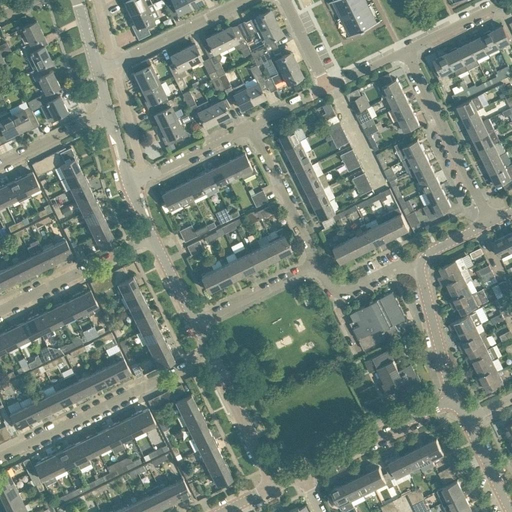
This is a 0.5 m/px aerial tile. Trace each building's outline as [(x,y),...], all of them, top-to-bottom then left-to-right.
[(131,13),(147,6),(144,0),(120,0),(124,7),(128,5),(131,13)] [(164,0),(169,10),(176,6),(179,12),(191,6),(188,0),(164,0)] [(332,0),(340,16),(337,18),(338,20),(355,11),(349,0),(332,0)] [(366,0),(349,0),(355,11),(372,3),(371,1),(368,3),(366,0)] [(153,18),(159,16),(153,3),(147,6),(131,13),(135,20),(130,22),(138,39),(151,33),(148,28),(156,24),(153,18)] [(366,29),(365,28),(377,22),(369,6),(373,5),(372,3),(355,11),(364,30),(366,29)] [(261,28),(276,21),(270,9),(256,16),(261,28)] [(350,36),(362,30),(362,31),(364,30),(355,11),(338,20),(339,21),(342,20),(350,36)] [(30,42),(35,40),(44,35),(43,35),(36,21),(37,20),(22,27),(30,42)] [(239,27),(244,37),(251,33),(249,30),(244,21),(238,24),(239,27)] [(276,21),(261,28),(264,34),(258,37),(262,45),(259,47),(251,51),(251,52),(254,58),(272,49),(278,46),(273,37),(282,33),(276,21)] [(244,37),(239,27),(233,30),(231,25),(219,31),(227,47),(229,50),(236,46),(239,49),(241,48),(244,55),(251,52),(251,51),(247,44),(244,37)] [(499,46),(510,40),(503,25),(492,31),(499,46)] [(499,46),(492,31),(491,31),(490,30),(485,33),(485,34),(480,37),(487,51),(499,46)] [(226,48),(227,47),(219,31),(207,37),(215,54),(209,57),(218,75),(225,72),(219,60),(220,60),(222,55),(221,53),(228,50),(226,48)] [(491,58),(487,51),(480,37),(469,42),(479,63),(491,58)] [(38,68),(43,65),(52,60),(51,60),(44,46),(45,45),(44,45),(39,47),(35,40),(30,42),(23,46),(27,55),(30,53),(38,68)] [(12,51),(11,50),(7,41),(0,44),(0,51),(2,56),(12,51)] [(468,69),(479,63),(469,42),(458,48),(468,69)] [(202,57),(199,52),(195,43),(183,49),(190,63),(202,57)] [(458,48),(457,48),(456,47),(451,49),(452,51),(446,53),(454,68),(457,74),(468,69),(458,48)] [(183,66),(190,63),(183,49),(171,55),(175,62),(169,65),(173,74),(180,88),(187,85),(182,76),(187,74),(183,66)] [(270,58),(272,61),(278,72),(282,70),(297,63),(291,51),(282,55),(280,52),(275,54),(272,49),(254,58),(257,63),(258,65),(263,62),(270,58)] [(438,75),(454,68),(446,53),(434,59),(438,66),(435,68),(434,66),(433,66),(440,80),(441,80),(438,75)] [(212,79),(218,75),(209,57),(203,60),(212,79)] [(264,79),(258,65),(257,63),(251,66),(250,67),(255,77),(244,82),(246,87),(253,102),(265,96),(262,89),(268,86),(264,79)] [(282,70),(286,78),(287,80),(288,82),(302,75),(297,63),(282,70)] [(160,82),(155,73),(151,64),(131,73),(136,84),(140,82),(144,90),(160,82)] [(45,93),(51,90),(60,86),(60,85),(59,85),(52,71),(53,70),(52,70),(47,72),(43,65),(38,68),(31,71),(35,80),(38,78),(45,93)] [(501,79),(511,73),(511,72),(508,65),(497,71),(499,75),(501,79)] [(275,83),(286,78),(282,70),(278,72),(264,79),(268,86),(270,91),(277,88),(275,83)] [(224,88),(225,88),(231,85),(225,72),(218,75),(224,88)] [(403,89),(400,84),(397,77),(393,80),(390,73),(376,79),(382,91),(385,90),(388,96),(403,89)] [(218,75),(212,79),(213,82),(218,91),(224,88),(218,75)] [(490,84),(501,79),(499,75),(488,80),(490,84)] [(478,90),(490,84),(488,80),(476,86),(478,90)] [(168,100),(166,95),(160,82),(144,90),(148,97),(144,99),(149,109),(168,100)] [(505,96),(509,94),(504,82),(499,85),(505,96)] [(478,90),(476,86),(475,84),(468,87),(468,85),(466,86),(465,84),(462,85),(464,88),(467,96),(478,90)] [(241,108),(253,102),(246,87),(234,93),(241,108)] [(456,101),(467,96),(464,88),(452,94),(456,101)] [(408,100),(407,97),(403,89),(388,96),(394,108),(408,100)] [(43,106),(45,110),(50,119),(53,117),(54,118),(68,110),(67,110),(60,96),(60,95),(55,97),(51,90),(45,93),(39,96),(42,102),(43,105),(43,106)] [(189,105),(195,102),(189,90),(182,93),(189,105)] [(356,112),(363,109),(360,103),(364,101),(361,95),(350,101),(356,112)] [(478,109),(477,109),(484,105),(478,95),(472,98),(457,105),(463,116),(478,109)] [(217,120),(229,114),(227,108),(230,106),(226,97),(210,105),(217,120)] [(174,111),(171,105),(168,100),(149,109),(154,119),(157,117),(161,125),(177,118),(176,117),(183,113),(181,108),(174,111)] [(414,112),(413,110),(408,100),(394,108),(399,119),(414,112)] [(206,125),(217,120),(210,105),(198,111),(206,125)] [(511,110),(510,107),(503,111),(505,116),(511,113),(511,110)] [(39,125),(35,116),(31,109),(26,111),(24,108),(11,114),(19,130),(27,126),(29,130),(39,125)] [(363,109),(356,112),(362,123),(366,122),(374,118),(371,112),(368,114),(365,108),(363,109)] [(324,120),(336,114),(334,109),(322,115),(324,120)] [(469,128),(483,121),(478,109),(463,116),(469,128)] [(405,130),(411,128),(420,123),(414,112),(399,119),(405,130)] [(11,134),(19,130),(11,114),(0,119),(0,135),(3,142),(13,137),(11,134)] [(161,135),(169,151),(176,148),(173,142),(183,137),(180,132),(183,130),(177,118),(161,125),(165,133),(161,135)] [(474,139),(489,132),(483,121),(469,128),(474,139)] [(375,123),(369,126),(366,122),(362,123),(367,134),(371,132),(378,129),(375,123)] [(332,136),(344,130),(341,124),(329,130),(332,136)] [(301,140),(301,139),(307,136),(301,125),(280,135),(286,147),(301,140)] [(480,150),(494,143),(500,140),(495,129),(489,132),(474,139),(480,150)] [(335,141),(347,135),(344,130),(332,136),(335,141)] [(337,147),(350,141),(347,135),(335,141),(337,147)] [(402,160),(424,150),(418,138),(397,149),(402,160)] [(292,159),(307,152),(301,140),(286,147),(292,159)] [(485,161),(500,154),(494,143),(480,150),(485,161)] [(79,162),(71,146),(66,149),(65,147),(59,150),(65,161),(60,164),(66,176),(81,169),(78,162),(79,162)] [(344,160),(356,154),(353,148),(341,154),(344,160)] [(54,152),(60,164),(65,161),(59,150),(54,152)] [(415,168),(429,161),(424,150),(402,160),(408,171),(415,168)] [(384,169),(388,167),(381,151),(376,153),(384,169)] [(54,167),(60,164),(54,152),(49,155),(54,167)] [(245,170),(252,167),(245,152),(233,158),(240,173),(243,179),(248,176),(245,170)] [(298,171),(313,164),(307,152),(292,159),(298,171)] [(346,165),(358,159),(356,154),(344,160),(346,165)] [(491,173),(505,166),(500,154),(485,161),(491,173)] [(49,169),(54,167),(49,155),(43,158),(49,169)] [(44,172),(49,169),(43,158),(38,160),(44,172)] [(228,179),(240,173),(233,158),(221,164),(228,179)] [(349,171),(361,165),(358,159),(346,165),(349,171)] [(38,175),(44,172),(38,160),(32,163),(38,175)] [(420,179),(435,172),(429,161),(415,168),(420,179)] [(511,167),(510,164),(510,163),(505,166),(491,173),(490,174),(493,179),(494,179),(497,184),(503,181),(507,189),(506,189),(506,190),(511,187),(511,167)] [(217,184),(228,179),(221,164),(209,170),(217,184)] [(304,182),(318,175),(313,164),(298,171),(304,182)] [(390,181),(394,178),(397,177),(391,165),(388,167),(384,169),(387,176),(390,181)] [(71,188),(88,180),(85,175),(84,175),(81,169),(66,176),(71,188)] [(219,190),(217,184),(209,170),(197,176),(207,196),(219,190)] [(20,175),(28,191),(40,185),(33,171),(26,174),(26,173),(20,175)] [(355,183),(368,177),(365,172),(353,178),(355,183)] [(426,191),(440,184),(435,172),(420,179),(426,191)] [(17,197),(28,191),(20,175),(15,178),(16,179),(10,182),(17,197)] [(310,194),(324,187),(318,175),(304,182),(310,194)] [(196,202),(207,196),(197,176),(186,182),(196,202)] [(358,189),(370,183),(368,177),(355,183),(358,189)] [(399,190),(396,183),(394,178),(390,181),(395,192),(399,190)] [(77,200),(93,192),(89,186),(90,185),(88,180),(71,188),(77,200)] [(0,190),(6,202),(17,197),(10,182),(4,185),(3,184),(0,185),(0,190)] [(196,203),(196,202),(186,182),(174,187),(181,202),(184,206),(189,203),(190,205),(192,205),(193,205),(196,203)] [(361,194),(373,188),(370,183),(358,189),(361,194)] [(431,202),(446,195),(440,184),(426,191),(431,202)] [(169,208),(181,202),(174,187),(162,193),(169,208)] [(316,206),(330,199),(324,187),(310,194),(316,206)] [(378,193),(380,198),(382,201),(387,198),(386,195),(392,192),(390,187),(378,193)] [(253,200),(266,194),(263,189),(251,195),(253,200)] [(405,201),(403,197),(399,190),(395,192),(401,203),(405,201)] [(83,212),(99,204),(97,198),(96,199),(93,192),(77,200),(83,212)] [(370,203),(380,198),(378,193),(367,199),(370,203)] [(256,206),(268,200),(266,194),(253,200),(256,206)] [(431,202),(433,205),(437,214),(452,206),(446,195),(431,202)] [(322,218),(330,214),(336,211),(330,199),(316,206),(322,218)] [(360,208),(370,203),(367,199),(358,203),(360,208)] [(410,212),(407,205),(405,201),(401,203),(406,214),(410,212)] [(89,223),(104,216),(101,210),(102,209),(99,204),(83,212),(89,223)] [(345,210),(347,214),(358,208),(356,204),(345,210)] [(62,208),(65,215),(72,212),(69,205),(62,208)] [(261,217),(264,216),(273,211),(270,205),(257,211),(261,217)] [(402,212),(399,207),(388,212),(398,233),(409,227),(405,218),(402,212)] [(230,213),(233,218),(240,214),(238,210),(230,213)] [(261,217),(257,211),(254,212),(254,210),(245,215),(250,223),(261,217)] [(341,217),(347,214),(345,210),(333,215),(337,222),(336,220),(342,218),(341,217)] [(387,238),(398,233),(388,212),(377,217),(380,223),(379,223),(387,238)] [(326,227),(337,222),(333,215),(322,221),(326,227)] [(95,235),(111,227),(108,222),(107,222),(104,216),(89,223),(95,235)] [(235,225),(236,225),(233,220),(222,226),(225,233),(226,232),(227,234),(230,233),(229,231),(236,227),(235,225)] [(207,224),(209,229),(216,226),(214,221),(207,224)] [(376,244),(368,229),(365,223),(360,225),(363,231),(357,234),(364,249),(376,244)] [(376,244),(387,238),(379,223),(368,229),(376,244)] [(182,235),(194,230),(192,224),(180,230),(182,235)] [(185,241),(209,229),(207,224),(195,230),(194,230),(182,235),(185,241)] [(213,239),(225,233),(222,226),(216,229),(217,231),(211,234),(213,239)] [(101,247),(116,240),(113,233),(114,233),(111,227),(95,235),(101,247)] [(272,240),(279,255),(291,249),(284,234),(285,234),(282,227),(276,230),(269,234),(272,240)] [(357,234),(354,229),(343,234),(344,237),(353,255),(364,249),(357,234)] [(500,255),(511,250),(505,235),(493,241),(500,255)] [(342,260),(353,255),(344,237),(340,239),(341,242),(334,245),(342,260)] [(67,256),(73,253),(66,238),(54,244),(62,260),(67,257),(67,256)] [(268,261),(260,246),(257,238),(249,242),(253,249),(248,251),(256,267),(268,261)] [(192,254),(201,250),(203,249),(199,240),(187,245),(192,254)] [(268,261),(279,255),(272,240),(260,246),(268,261)] [(242,241),(232,245),(234,250),(244,246),(242,241)] [(79,243),(73,246),(79,258),(85,255),(80,246),(79,243)] [(56,262),(62,260),(54,244),(43,250),(50,264),(56,261),(56,262)] [(256,267),(248,251),(246,246),(234,252),(237,257),(244,272),(256,267)] [(473,258),(484,253),(481,247),(470,252),(473,258)] [(44,267),(50,264),(43,250),(31,255),(39,271),(44,268),(44,267)] [(34,273),(39,271),(31,255),(20,261),(27,275),(33,272),(34,273)] [(461,270),(467,267),(462,256),(440,267),(443,274),(438,277),(440,281),(462,271),(461,270)] [(233,278),(244,272),(237,257),(225,263),(233,278)] [(21,278),(27,275),(20,261),(9,266),(16,282),(22,279),(21,278)] [(221,284),(233,278),(225,263),(213,269),(221,284)] [(481,274),(492,269),(489,264),(479,269),(476,270),(479,275),(481,274)] [(124,280),(129,277),(123,265),(118,268),(124,280)] [(11,284),(16,282),(9,266),(0,270),(0,276),(5,286),(11,283),(11,284)] [(118,283),(118,282),(124,280),(118,268),(112,271),(118,283)] [(209,290),(221,284),(213,269),(201,275),(209,290)] [(485,281),(495,276),(492,269),(481,274),(485,281)] [(113,285),(118,283),(112,271),(107,274),(113,285)] [(451,290),(467,282),(462,271),(440,281),(442,285),(448,283),(451,290)] [(107,288),(113,285),(107,274),(102,276),(107,288)] [(124,295),(139,287),(136,281),(137,280),(134,274),(129,277),(124,280),(118,282),(124,295)] [(102,290),(107,288),(102,276),(96,279),(102,290)] [(504,295),(507,294),(511,291),(511,283),(509,278),(499,283),(504,295)] [(96,293),(102,290),(96,279),(90,282),(96,293)] [(451,304),(473,293),(467,282),(451,290),(454,297),(449,299),(451,304)] [(130,306),(146,299),(143,293),(142,294),(139,287),(124,295),(130,306)] [(94,312),(91,306),(98,303),(90,289),(84,292),(84,291),(78,293),(89,315),(94,312)] [(396,323),(406,318),(393,291),(351,312),(354,319),(350,322),(354,331),(358,338),(359,338),(364,349),(365,349),(365,348),(387,337),(390,343),(393,341),(402,337),(396,323)] [(462,312),(471,308),(484,302),(478,291),(473,293),(451,304),(453,308),(459,305),(462,312)] [(84,317),(89,315),(78,293),(73,296),(73,297),(67,300),(75,315),(81,312),(84,317)] [(501,311),(511,305),(511,304),(507,294),(504,295),(499,298),(495,300),(501,311)] [(303,299),(306,304),(313,301),(310,295),(303,299)] [(136,318),(151,311),(148,305),(149,304),(146,299),(130,306),(136,318)] [(63,320),(75,315),(67,300),(62,303),(61,302),(56,305),(63,320)] [(52,326),(63,320),(56,305),(50,307),(51,308),(45,311),(52,326)] [(460,333),(476,325),(482,322),(477,310),(449,324),(451,329),(457,326),(460,333)] [(41,331),(52,326),(45,311),(39,314),(38,313),(33,316),(41,331)] [(142,330),(158,322),(155,317),(154,317),(151,311),(136,318),(142,330)] [(494,323),(504,318),(502,312),(491,318),(494,323)] [(29,337),(41,331),(33,316),(28,318),(28,319),(22,322),(29,337)] [(113,328),(118,326),(115,319),(110,322),(113,328)] [(18,342),(29,337),(22,322),(16,325),(16,324),(10,327),(18,342)] [(148,342),(162,335),(159,328),(160,328),(158,322),(142,330),(136,333),(142,344),(147,341),(148,342)] [(485,329),(479,332),(476,325),(460,333),(464,340),(458,343),(460,347),(482,336),(486,334),(487,334),(485,329)] [(118,326),(113,328),(117,335),(122,333),(118,326)] [(0,333),(7,348),(18,342),(10,327),(5,329),(6,330),(0,333)] [(99,335),(105,331),(103,327),(96,330),(99,335)] [(92,338),(99,335),(96,330),(89,333),(92,338)] [(502,341),(511,335),(511,333),(510,330),(499,335),(502,341)] [(100,337),(102,342),(109,338),(110,339),(114,337),(111,331),(107,333),(100,337)] [(471,355),(491,345),(486,334),(482,336),(460,347),(462,351),(468,348),(471,355)] [(76,346),(83,342),(80,337),(76,335),(72,337),(74,341),(76,346)] [(148,356),(153,354),(169,346),(167,341),(166,341),(162,335),(148,342),(151,348),(145,351),(148,356)] [(95,345),(102,342),(100,337),(93,340),(95,345)] [(125,352),(130,350),(127,344),(127,343),(125,340),(120,342),(125,352)] [(69,349),(76,346),(74,341),(67,344),(69,349)] [(498,356),(495,349),(492,345),(491,345),(471,355),(466,358),(468,362),(473,360),(477,367),(498,356)] [(159,366),(174,359),(171,352),(172,351),(169,346),(153,354),(159,366)] [(386,381),(383,383),(388,392),(396,388),(397,391),(421,379),(418,373),(416,374),(411,363),(399,369),(389,349),(366,360),(371,370),(379,366),(386,381)] [(124,374),(131,371),(124,357),(120,350),(109,355),(112,363),(120,378),(125,375),(124,374)] [(131,365),(137,362),(134,357),(133,357),(130,350),(125,352),(131,365)] [(55,359),(57,363),(59,367),(63,365),(61,361),(63,360),(61,356),(55,359)] [(477,381),(503,368),(498,356),(477,367),(480,374),(475,376),(477,381)] [(46,369),(57,363),(55,359),(43,365),(46,369)] [(143,374),(138,365),(137,362),(131,365),(137,377),(143,374)] [(23,371),(31,367),(29,363),(21,366),(23,371)] [(114,381),(120,378),(112,363),(101,368),(108,382),(113,380),(114,381)] [(102,385),(108,382),(101,368),(90,373),(89,374),(97,389),(102,386),(102,385)] [(506,372),(503,368),(477,381),(479,385),(484,382),(488,390),(508,380),(504,373),(506,372)] [(89,374),(90,373),(87,369),(82,372),(84,376),(78,379),(85,394),(91,391),(92,392),(97,389),(89,374)] [(33,375),(34,374),(32,370),(25,373),(29,382),(36,379),(33,375)] [(85,394),(78,379),(74,372),(63,378),(74,400),(80,398),(79,397),(85,394)] [(13,389),(14,389),(19,387),(17,383),(18,382),(16,378),(10,381),(12,385),(11,386),(13,389)] [(69,403),(74,400),(63,378),(59,380),(62,387),(56,390),(63,405),(68,402),(69,403)] [(11,386),(12,385),(10,381),(2,384),(4,389),(11,386)] [(181,398),(187,395),(181,383),(176,386),(181,398)] [(176,400),(181,398),(176,386),(170,389),(176,400)] [(170,403),(176,400),(170,389),(164,392),(170,403)] [(57,408),(63,405),(56,390),(44,396),(52,411),(57,409),(57,408)] [(165,406),(170,403),(164,392),(159,394),(165,406)] [(182,413),(197,405),(194,399),(195,398),(192,392),(187,395),(181,398),(176,400),(182,413)] [(159,408),(165,406),(159,394),(154,397),(159,408)] [(46,414),(52,411),(44,396),(33,401),(40,416),(46,413),(46,414)] [(40,416),(33,401),(30,397),(20,402),(22,407),(29,423),(35,420),(34,419),(40,416)] [(154,411),(158,409),(159,408),(154,397),(148,400),(154,411)] [(188,424),(204,416),(201,411),(200,411),(197,405),(182,413),(188,424)] [(24,425),(29,423),(22,407),(10,413),(17,427),(23,424),(24,425)] [(136,412),(144,427),(156,422),(148,407),(142,410),(142,409),(136,412)] [(160,423),(164,420),(158,409),(154,411),(160,423)] [(6,425),(12,423),(6,410),(1,413),(5,420),(3,420),(6,425)] [(133,433),(144,427),(136,412),(131,414),(131,416),(126,418),(133,433)] [(194,436),(209,429),(206,422),(207,422),(204,416),(188,424),(194,436)] [(122,439),(133,433),(126,418),(120,421),(119,420),(114,423),(122,439)] [(164,420),(160,423),(163,430),(168,428),(164,420)] [(18,435),(13,426),(12,423),(6,425),(12,437),(18,435)] [(110,444),(122,439),(114,423),(108,426),(109,427),(103,430),(110,444)] [(6,440),(12,437),(6,425),(1,428),(6,440)] [(194,450),(199,448),(216,440),(213,435),(212,435),(209,429),(194,436),(189,439),(194,450)] [(99,450),(110,444),(103,430),(97,433),(97,431),(91,434),(99,450)] [(172,447),(176,445),(170,433),(166,435),(172,447)] [(88,455),(99,450),(91,434),(86,437),(86,438),(81,441),(88,455)] [(432,458),(435,457),(444,452),(437,438),(425,444),(432,458)] [(205,460),(220,452),(217,446),(218,445),(216,440),(199,448),(205,460)] [(92,462),(88,455),(81,441),(75,444),(74,443),(69,445),(77,461),(80,468),(92,462)] [(435,464),(432,458),(425,444),(413,450),(420,464),(423,470),(435,464)] [(65,466),(77,461),(69,445),(63,448),(64,449),(58,452),(65,466)] [(408,470),(420,464),(413,450),(401,455),(408,470)] [(54,472),(65,466),(58,452),(52,455),(52,454),(46,456),(54,472)] [(211,472),(227,464),(225,458),(224,459),(220,452),(205,460),(211,472)] [(396,476),(408,470),(401,455),(389,461),(396,476)] [(54,472),(46,456),(41,459),(41,460),(35,463),(46,485),(57,478),(54,472)] [(164,467),(161,461),(159,457),(152,460),(157,471),(164,467)] [(35,470),(34,467),(29,458),(23,461),(29,473),(35,470)] [(123,471),(135,465),(133,461),(126,464),(124,462),(120,464),(123,471)] [(183,471),(188,469),(184,462),(180,464),(183,471)] [(112,476),(123,471),(120,464),(116,466),(117,468),(110,472),(112,476)] [(211,472),(213,475),(217,484),(232,476),(229,470),(230,469),(227,464),(211,472)] [(367,472),(375,487),(387,481),(380,466),(367,472)] [(441,477),(453,471),(451,466),(439,472),(441,477)] [(0,487),(13,481),(12,478),(7,469),(0,472),(0,487)] [(183,471),(186,478),(191,476),(188,469),(183,471)] [(36,484),(41,481),(35,470),(29,473),(35,484),(36,484)] [(444,483),(456,477),(453,471),(441,477),(444,483)] [(101,482),(112,476),(110,472),(99,477),(101,482)] [(363,492),(375,487),(367,472),(356,478),(363,492)] [(90,487),(101,482),(99,477),(87,483),(90,487)] [(190,492),(186,483),(183,478),(172,484),(179,499),(185,497),(184,495),(190,492)] [(351,498),(363,492),(356,478),(344,484),(351,498)] [(104,489),(115,483),(113,479),(102,484),(104,489)] [(201,491),(196,482),(195,480),(189,483),(195,494),(201,491)] [(443,502),(463,492),(457,480),(437,490),(443,502)] [(4,500),(19,492),(13,481),(0,487),(0,493),(4,500)] [(41,481),(36,484),(40,491),(44,488),(41,481)] [(93,495),(104,489),(102,484),(91,490),(93,495)] [(174,502),(179,499),(172,484),(160,489),(167,504),(173,501),(174,502)] [(333,491),(329,493),(333,502),(337,500),(339,504),(347,500),(350,507),(354,505),(355,506),(351,498),(344,484),(332,490),(333,491)] [(410,498),(422,493),(420,487),(408,493),(410,498)] [(67,498),(78,493),(75,488),(64,494),(67,498)] [(162,507),(167,504),(160,489),(149,495),(157,510),(162,508),(162,507)] [(86,498),(93,495),(91,490),(84,494),(86,498)] [(8,511),(9,511),(25,504),(19,492),(4,500),(7,506),(6,507),(8,511)] [(446,511),(452,511),(455,511),(469,504),(463,492),(443,502),(442,502),(446,511)] [(413,504),(422,500),(425,498),(422,493),(410,498),(413,504)] [(150,511),(153,511),(157,510),(149,495),(138,500),(143,511),(150,511),(151,511),(150,511)] [(68,501),(70,506),(77,502),(75,498),(68,501)] [(143,511),(138,500),(127,506),(129,511),(143,511)] [(384,511),(396,505),(393,500),(381,506),(384,511)] [(63,509),(70,506),(68,501),(61,505),(63,509)] [(416,511),(422,511),(430,508),(427,503),(415,509),(416,511)]
